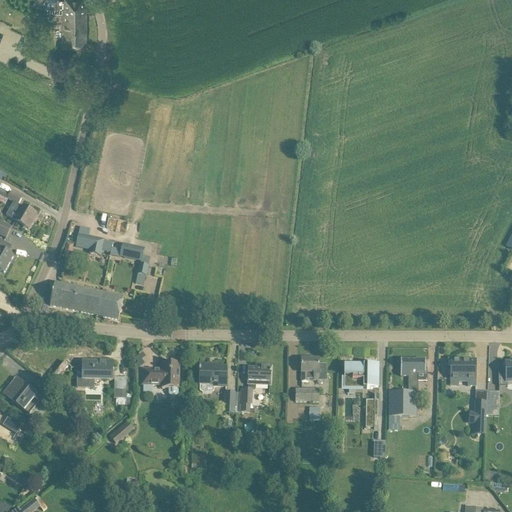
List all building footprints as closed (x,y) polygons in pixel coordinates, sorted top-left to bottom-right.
[(64,10),(64,14),(86,15),(85,2),(85,0),(47,0),(47,9),(64,10)] [(86,15),(64,14),(62,49),(76,50),(76,44),(86,44),(86,22),(86,15)] [(5,216),(15,221),(20,224),(28,229),(33,222),(31,221),(35,214),(26,209),(18,205),(22,199),(11,193),(10,195),(0,189),(0,182),(2,178),(5,179),(7,176),(0,171),(0,202),(4,205),(8,200),(13,203),(5,216)] [(126,230),(128,222),(119,220),(117,228),(126,230)] [(12,228),(0,222),(0,235),(6,239),(12,228)] [(79,236),(76,247),(91,250),(90,254),(100,256),(103,241),(79,236)] [(0,242),(0,270),(4,273),(13,257),(1,250),(4,245),(0,242)] [(144,249),(131,246),(122,244),(119,258),(142,263),(144,249)] [(148,266),(139,264),(137,274),(146,276),(148,266)] [(50,307),(73,312),(78,288),(55,283),(50,307)] [(73,312),(97,317),(102,293),(78,288),(73,312)] [(102,293),(97,317),(118,321),(123,298),(102,293)] [(325,382),(325,376),(325,366),(319,366),(319,361),(301,360),(301,373),(302,373),(301,382),(308,382),(308,380),(313,380),(313,382),(325,382)] [(475,387),(476,362),(459,362),(459,360),(448,360),(447,371),(451,371),(450,380),(458,380),(458,383),(469,383),(469,386),(468,386),(468,387),(475,387)] [(425,374),(425,372),(425,362),(401,361),(401,377),(409,377),(409,393),(389,392),(388,431),(399,431),(399,417),(416,417),(416,393),(417,393),(418,374),(425,374)] [(46,385),(51,389),(58,381),(57,380),(68,366),(64,362),(46,385)] [(78,377),(78,388),(94,389),(94,381),(112,381),(113,363),(83,362),(82,378),(78,377)] [(506,367),(498,368),(499,387),(507,386),(507,382),(511,382),(511,363),(506,363),(506,367)] [(162,371),(143,370),(142,386),(162,386),(162,389),(169,389),(169,395),(171,397),(175,397),(178,395),(178,390),(179,390),(179,365),(162,364),(162,371)] [(344,388),(379,389),(380,365),(344,364),(344,388)] [(226,387),(227,368),(209,368),(209,365),(200,365),(200,391),(203,393),(210,393),(214,391),(214,387),(226,387)] [(248,385),(270,386),(271,372),(270,372),(271,367),(262,366),(261,370),(248,369),(248,385)] [(116,406),(126,406),(127,379),(115,378),(114,400),(116,400),(116,406)] [(48,397),(53,392),(50,390),(51,389),(46,385),(40,380),(31,391),(16,379),(4,394),(29,415),(39,403),(44,407),(51,399),(48,397)] [(242,390),(241,404),(251,405),(252,392),(252,391),(248,391),(242,390)] [(295,403),(318,403),(318,390),(295,390),(295,403)] [(225,393),(224,415),(234,415),(235,394),(225,393)] [(366,428),(374,428),(374,416),(377,416),(378,401),(366,401),(366,428)] [(475,403),(475,415),(480,415),(480,423),(475,423),(474,435),(485,435),(486,403),(475,403)] [(14,432),(19,423),(8,416),(2,426),(14,432)] [(126,423),(109,438),(116,446),(133,431),(126,423)] [(492,460),(506,461),(507,436),(493,435),(492,460)] [(385,459),(386,442),(374,442),(374,458),(380,458),(380,459),(385,459)] [(191,469),(205,470),(206,453),(192,453),(191,469)] [(34,499),(18,511),(34,511),(40,508),(34,499)]
